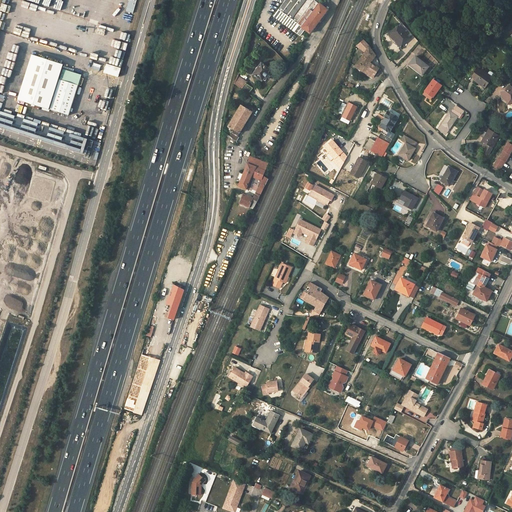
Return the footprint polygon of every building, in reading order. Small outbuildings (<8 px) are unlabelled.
[(132,13),(135,0),(127,0),(125,11),(132,13)] [(301,26),(318,3),(314,0),(281,0),(282,2),(284,3),(279,9),(301,26)] [(318,3),(301,26),(310,33),(320,21),(328,10),(318,3)] [(402,23),(398,26),(409,38),(413,35),(402,23)] [(409,38),(398,26),(389,35),(389,37),(390,39),(391,40),(392,42),(394,44),(396,45),(397,46),(399,46),(409,38)] [(128,42),(130,35),(119,31),(117,38),(128,42)] [(128,50),(129,43),(101,37),(99,44),(128,50)] [(409,38),(399,46),(400,48),(410,39),(409,38)] [(363,40),(356,46),(365,53),(355,67),(372,78),(378,68),(369,63),(375,55),(368,46),(363,40)] [(11,86),(21,46),(10,44),(0,83),(11,86)] [(123,67),(127,52),(99,45),(97,52),(100,53),(98,61),(123,67)] [(50,109),(60,79),(58,78),(63,64),(32,54),(18,99),(50,109)] [(416,56),(409,64),(422,75),(429,66),(420,59),(416,56)] [(105,73),(121,78),(124,69),(108,64),(105,73)] [(254,74),(262,80),(270,70),(262,64),(254,74)] [(475,79),(474,80),(485,88),(492,77),(488,74),(481,70),(481,71),(478,69),(475,72),(472,76),(472,77),(475,79)] [(238,75),(235,83),(242,89),(246,83),(247,81),(238,75)] [(79,82),(61,76),(60,79),(78,85),(79,82)] [(69,115),(78,85),(60,79),(50,109),(69,115)] [(425,92),(423,94),(431,100),(432,97),(433,98),(442,85),(433,79),(424,91),(425,92)] [(242,89),(249,93),(253,89),(246,83),(242,89)] [(2,85),(0,90),(0,92),(8,94),(10,87),(2,85)] [(511,87),(510,85),(505,91),(501,92),(502,100),(507,104),(511,103),(511,87)] [(104,90),(103,98),(110,99),(112,91),(104,90)] [(100,99),(97,107),(108,110),(110,102),(100,99)] [(345,112),(348,106),(343,103),(340,109),(345,112)] [(350,103),(348,106),(345,112),(342,117),(350,121),(357,107),(350,103)] [(238,136),(249,118),(253,113),(241,106),(229,126),(234,129),(230,136),(236,141),(239,137),(238,136)] [(450,111),(441,124),(449,129),(457,117),(459,118),(464,111),(456,106),(452,113),(450,111)] [(2,108),(0,112),(0,126),(89,155),(93,139),(2,108)] [(400,115),(391,109),(389,112),(388,111),(385,117),(386,117),(380,127),(385,130),(383,134),(392,139),(395,135),(390,132),(400,115)] [(94,131),(96,124),(83,122),(82,128),(86,129),(94,131)] [(441,124),(438,128),(446,134),(447,132),(449,133),(451,131),(449,129),(441,124)] [(485,143),(481,150),(488,154),(500,136),(489,129),(481,141),(485,143)] [(383,134),(381,133),(376,142),(371,151),(382,158),(392,139),(383,134)] [(416,143),(404,136),(401,141),(406,143),(399,155),(408,160),(415,148),(414,147),(416,143)] [(371,151),(376,142),(370,139),(364,148),(371,151)] [(329,153),(333,158),(334,159),(343,152),(333,140),(325,147),(329,153)] [(505,162),(510,155),(509,154),(511,150),(511,145),(508,143),(503,150),(504,151),(499,158),(498,158),(493,166),(500,170),(505,162)] [(98,161),(100,153),(93,151),(91,158),(98,161)] [(244,173),(241,181),(239,186),(246,189),(251,177),(260,181),(259,184),(255,182),(253,187),(258,190),(256,193),(260,195),(268,179),(263,176),(267,164),(251,157),(244,173)] [(367,162),(359,157),(350,174),(358,178),(367,162)] [(441,181),(449,186),(457,172),(449,167),(441,181)] [(387,178),(378,173),(369,188),(373,191),(376,186),(381,189),(387,178)] [(486,187),(486,188),(479,184),(473,194),(476,196),(473,202),(484,208),(494,191),(486,187)] [(334,195),(315,185),(310,195),(318,199),(326,204),(327,205),(330,200),(331,201),(334,195)] [(439,194),(443,187),(438,185),(434,192),(439,194)] [(405,191),(400,199),(406,202),(404,205),(412,209),(418,198),(405,191)] [(253,209),(259,198),(255,196),(254,198),(244,194),(240,203),(253,209)] [(431,217),(427,226),(436,231),(444,219),(434,213),(432,218),(431,217)] [(326,223),(329,216),(326,214),(320,228),(325,231),(328,224),(326,223)] [(403,223),(408,226),(412,218),(407,216),(403,223)] [(300,219),(294,230),(301,234),(302,232),(309,236),(305,242),(313,246),(321,230),(300,219)] [(471,242),(480,228),(471,223),(463,237),(464,238),(471,242)] [(495,232),(498,226),(492,223),(489,229),(495,232)] [(288,227),(284,236),(289,238),(293,229),(288,227)] [(504,237),(507,231),(498,228),(496,233),(504,237)] [(501,245),(503,241),(495,238),(492,243),(497,246),(500,247),(501,245)] [(511,245),(511,241),(506,239),(504,242),(503,241),(501,245),(510,250),(511,245)] [(488,245),(487,245),(481,257),(491,261),(497,250),(496,249),(488,245)] [(333,270),(340,256),(332,252),(326,264),(331,266),(330,269),(333,270)] [(361,270),(366,260),(355,254),(350,264),(361,270)] [(282,263),(272,285),(280,288),(283,282),(285,283),(292,267),(282,263)] [(476,277),(473,283),(478,286),(483,289),(484,287),(490,275),(485,272),(483,275),(480,273),(477,278),(476,277)] [(333,282),(341,285),(344,276),(337,273),(333,282)] [(396,289),(414,298),(419,287),(401,278),(396,289)] [(374,300),(381,285),(371,280),(364,295),(374,300)] [(324,291),(310,283),(308,286),(311,288),(307,294),(304,300),(316,307),(314,311),(320,314),(329,298),(323,294),(324,291)] [(185,291),(174,285),(172,291),(174,292),(172,297),(170,296),(168,303),(173,305),(169,317),(175,319),(185,291)] [(492,291),(484,287),(483,289),(478,286),(473,294),(487,301),(492,291)] [(442,293),(443,292),(437,289),(433,287),(431,292),(456,305),(458,301),(442,293)] [(269,309),(260,305),(251,326),(260,330),(269,309)] [(475,315),(462,308),(456,319),(462,321),(460,325),(465,327),(467,324),(470,325),(475,315)] [(443,325),(426,318),(422,327),(431,331),(431,330),(439,333),(443,325)] [(346,336),(352,339),(353,339),(350,345),(349,345),(346,350),(353,353),(365,331),(352,324),(346,336)] [(320,335),(308,333),(307,341),(306,341),(305,347),(308,348),(308,352),(316,353),(317,343),(318,343),(320,335)] [(386,352),(390,345),(382,341),(382,339),(376,336),(372,345),(376,347),(374,351),(374,353),(378,355),(379,355),(382,350),(386,352)] [(494,353),(509,361),(511,355),(511,351),(499,345),(494,353)] [(242,348),(235,346),(232,353),(239,355),(242,348)] [(450,359),(438,353),(426,378),(437,384),(450,359)] [(125,409),(142,415),(160,361),(143,355),(125,409)] [(397,361),(391,371),(393,372),(392,375),(401,380),(403,377),(404,377),(411,365),(401,359),(399,363),(397,361)] [(335,371),(345,376),(347,371),(337,366),(335,371)] [(245,373),(235,367),(229,377),(239,383),(244,386),(247,385),(252,378),(245,373)] [(492,390),(500,375),(491,370),(483,385),(492,390)] [(343,383),(345,382),(348,377),(345,376),(335,371),(332,376),(333,378),(332,381),(330,381),(328,387),(341,393),(343,387),(342,385),(343,383)] [(306,374),(293,391),(299,396),(304,390),(306,392),(309,388),(308,387),(313,380),(306,374)] [(266,384),(261,385),(262,395),(268,394),(268,392),(277,391),(276,381),(266,382),(266,384)] [(415,400),(418,395),(409,391),(402,405),(424,417),(428,409),(420,405),(415,402),(416,400),(415,400)] [(349,397),(347,401),(354,405),(357,401),(349,397)] [(482,423),(485,414),(484,414),(486,405),(477,402),(474,411),(476,412),(474,421),(475,422),(473,427),(482,430),(484,424),(482,423)] [(271,411),(266,421),(274,425),(279,415),(271,411)] [(383,431),(387,422),(375,416),(373,421),(362,416),(360,421),(358,420),(355,427),(361,430),(362,428),(363,427),(367,429),(368,430),(370,429),(371,425),(383,431)] [(270,433),(274,425),(266,421),(257,417),(254,425),(270,433)] [(511,420),(505,419),(503,428),(504,428),(502,437),(511,439),(511,433),(511,420)] [(309,440),(312,434),(301,428),(292,446),(301,450),(305,442),(304,441),(305,438),(309,440)] [(391,445),(394,438),(387,434),(384,442),(391,445)] [(408,441),(396,434),(394,438),(391,445),(403,451),(408,441)] [(231,436),(229,439),(240,446),(241,442),(231,436)] [(450,452),(451,461),(453,460),(454,468),(463,467),(461,450),(450,452)] [(370,460),(368,460),(365,467),(377,473),(378,471),(382,473),(387,464),(372,456),(370,460)] [(489,480),(491,462),(481,461),(480,471),(479,479),(489,480)] [(310,476),(299,471),(292,487),(302,492),(310,476)] [(192,494),(201,494),(201,484),(206,479),(199,473),(193,480),(192,494)] [(246,483),(235,478),(224,507),(232,510),(235,502),(237,503),(239,498),(240,499),(246,483)] [(449,489),(441,485),(434,497),(443,501),(445,496),(449,489)] [(271,498),(273,491),(263,488),(261,495),(271,498)] [(445,496),(443,501),(446,503),(448,501),(453,504),(452,506),(455,507),(457,502),(445,496)] [(475,511),(483,511),(486,507),(484,506),(486,501),(477,496),(475,501),(474,503),(469,505),(464,511),(475,511)]
